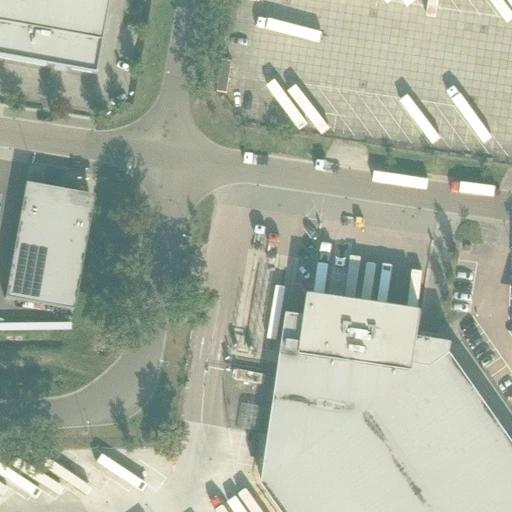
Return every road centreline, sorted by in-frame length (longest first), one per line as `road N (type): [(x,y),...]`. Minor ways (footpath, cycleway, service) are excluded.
road 1 (unclassified): [(0,417),(108,409),(127,393),(162,261),(167,151)]
road 2 (unclassified): [(167,151),(511,206)]
road 3 (unknown): [(250,168),(205,418)]
road 4 (unknown): [(511,66),(266,27)]
road 5 (unclassified): [(167,151),(0,131)]
road 6 (unclassified): [(167,151),(189,0)]
